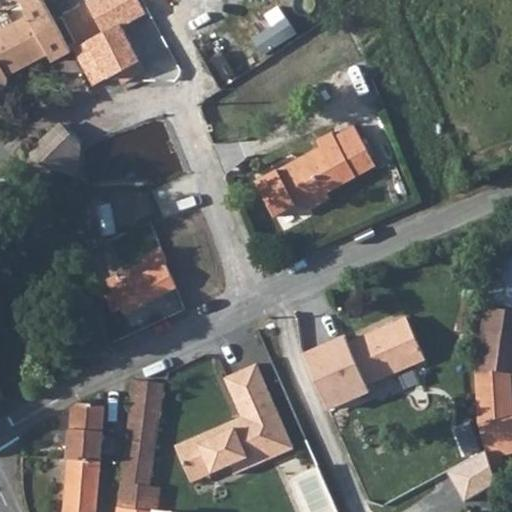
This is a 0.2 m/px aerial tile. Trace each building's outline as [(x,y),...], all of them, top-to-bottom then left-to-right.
[(8,80),(8,78),(7,76),(5,72),(13,67),(15,72),(49,55),(52,61),(71,51),(65,41),(43,0),(42,0),(25,9),(28,16),(0,30),(0,90),(3,89),(7,85),(8,80)] [(121,27),(167,0),(91,0),(77,8),(88,27),(77,33),(82,44),(74,49),(93,86),(117,73),(128,68),(133,78),(146,72),(121,27)] [(375,87),(364,62),(351,67),(361,92),(375,87)] [(13,67),(5,72),(7,76),(15,72),(13,67)] [(128,68),(117,73),(123,84),(133,78),(128,68)] [(57,169),(73,154),(81,146),(60,124),(36,147),(57,169)] [(377,166),(355,126),(335,136),(333,132),(318,140),(321,147),(257,182),(276,216),(297,205),(311,209),(331,198),(328,193),(377,166)] [(122,309),(124,314),(178,287),(166,263),(168,262),(161,247),(142,257),(146,266),(120,279),(118,275),(107,280),(114,293),(108,295),(116,312),(122,309)] [(483,326),(511,330),(511,255),(496,253),(487,307),(483,326)] [(427,361),(408,317),(349,343),(346,336),(304,355),(331,411),(370,394),(367,387),(427,361)] [(502,454),(511,451),(511,398),(510,372),(511,372),(511,330),(483,326),(478,359),(472,358),(471,363),(477,364),(476,367),(480,423),(492,469),(505,467),(502,454)] [(247,414),(190,439),(202,467),(241,449),(249,467),(308,442),(271,357),(239,371),(256,410),(259,417),(250,421),(247,414)] [(136,379),(127,451),(154,455),(164,383),(136,379)] [(72,428),(69,458),(101,461),(116,390),(104,431),(72,428)] [(106,405),(80,403),(73,409),(72,428),(104,431),(106,405)] [(256,410),(247,414),(250,421),(259,417),(256,410)] [(241,449),(202,467),(206,476),(245,458),(241,449)] [(154,511),(155,511),(158,511),(161,488),(150,487),(154,455),(127,451),(120,509),(146,511),(154,511)] [(97,511),(101,461),(69,458),(65,509),(64,511),(97,511)] [(194,511),(198,487),(164,483),(160,511),(194,511)]
